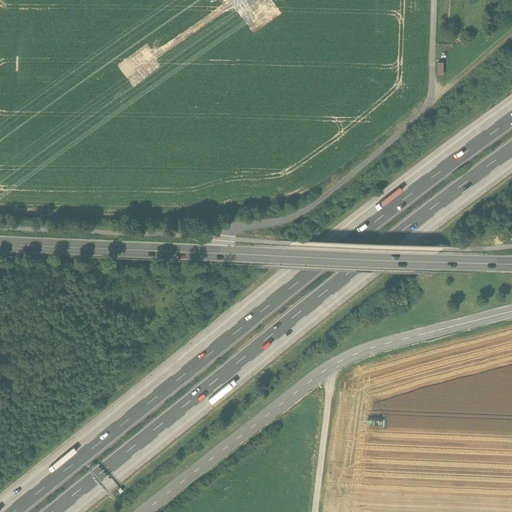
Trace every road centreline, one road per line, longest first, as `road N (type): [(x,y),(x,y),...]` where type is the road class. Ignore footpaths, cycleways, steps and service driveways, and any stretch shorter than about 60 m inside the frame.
road 1 (motorway): [(511,112),(5,511)]
road 2 (motorway): [(66,511),(511,158)]
road 3 (unclassified): [(511,311),(326,366),(144,511)]
road 4 (secondary): [(177,251),(511,264)]
road 5 (secondary): [(177,251),(0,245)]
road 6 (track): [(326,366),(314,511)]
